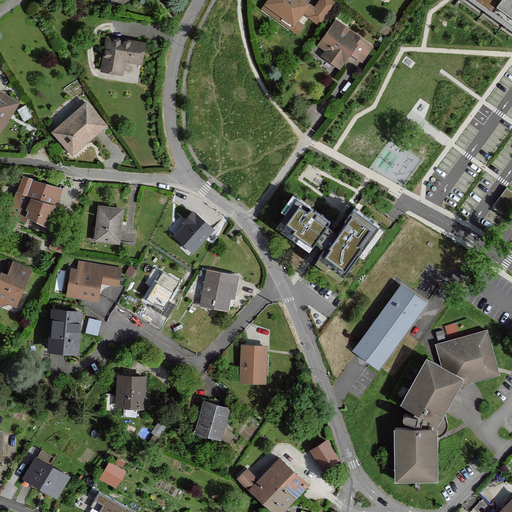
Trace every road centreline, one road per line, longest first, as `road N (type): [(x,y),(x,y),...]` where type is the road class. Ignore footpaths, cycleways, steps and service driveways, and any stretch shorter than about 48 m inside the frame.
road 1 (residential): [(283,282),(199,366),(120,319)]
road 2 (residential): [(283,282),(352,469)]
road 3 (residential): [(195,180),(0,160)]
road 4 (residential): [(201,0),(182,38),(169,101),(179,155),(195,180)]
road 5 (residential): [(195,180),(249,222),(283,282)]
